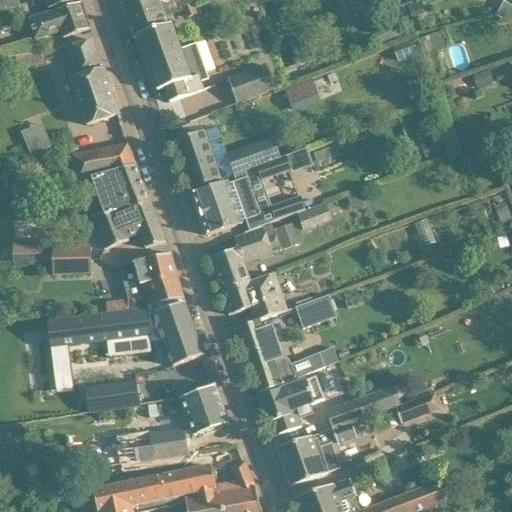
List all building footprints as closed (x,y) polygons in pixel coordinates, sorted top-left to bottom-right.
[(0,19),(21,15),(17,0),(8,0),(0,2),(0,19)] [(46,0),(50,10),(78,0),(46,0)] [(134,0),(121,5),(122,5),(129,25),(163,14),(164,16),(176,12),(173,5),(162,9),(158,0),(134,0)] [(196,14),(192,2),(181,7),(186,18),(196,14)] [(495,16),(504,21),(511,7),(503,2),(495,16)] [(30,21),(36,40),(61,32),(64,39),(90,31),(81,4),(30,21)] [(163,14),(129,25),(134,39),(138,38),(158,92),(165,89),(170,103),(205,92),(201,81),(207,79),(194,44),(185,47),(183,42),(179,44),(172,25),(168,27),(164,16),(163,14)] [(376,32),(381,44),(402,37),(398,24),(376,32)] [(418,41),(433,83),(446,79),(431,36),(418,41)] [(413,38),(394,45),(401,64),(420,57),(413,38)] [(0,59),(15,57),(34,54),(32,39),(0,47),(0,59)] [(73,81),(88,126),(119,115),(103,69),(102,69),(92,41),(66,50),(72,67),(69,68),(73,81)] [(41,53),(34,54),(15,57),(17,67),(43,62),(41,53)] [(0,63),(0,75),(15,73),(13,62),(0,63)] [(228,78),(237,104),(275,91),(265,65),(228,78)] [(473,76),(477,91),(494,86),(489,71),(473,76)] [(319,101),(311,79),(284,90),(293,111),(319,101)] [(227,156),(217,129),(204,133),(175,142),(192,191),(257,169),(257,168),(281,160),(274,140),(227,156)] [(51,148),(46,137),(28,144),(32,156),(51,148)] [(420,145),(426,160),(448,152),(442,137),(420,145)] [(93,177),(104,213),(119,214),(150,202),(128,145),(70,155),(78,181),(93,177)] [(291,172),(286,158),(281,160),(257,168),(257,169),(262,182),(291,172)] [(261,216),(247,179),(229,185),(228,183),(193,195),(208,237),(227,230),(242,225),(244,225),(243,223),(261,216)] [(305,212),(300,197),(272,208),(277,222),(297,215),(305,212)] [(119,214),(104,213),(90,218),(102,250),(127,240),(127,238),(138,235),(143,250),(167,244),(150,202),(119,214)] [(297,215),(303,232),(331,221),(325,204),(305,212),(297,215)] [(493,209),(498,226),(507,223),(502,207),(493,209)] [(280,251),(279,246),(276,237),(268,239),(264,228),(259,230),(234,238),(239,250),(212,259),(211,260),(222,292),(250,282),(244,264),(268,255),(280,251)] [(13,242),(14,264),(52,263),(52,241),(13,242)] [(52,248),(53,262),(79,261),(79,247),(52,248)] [(125,266),(120,267),(126,289),(128,300),(128,313),(147,311),(147,307),(183,300),(177,277),(171,255),(136,263),(125,266)] [(79,261),(53,262),(53,276),(80,275),(79,261)] [(251,309),(255,323),(260,321),(287,311),(274,273),(250,282),(222,292),(231,316),(251,309)] [(329,297),(296,310),(304,331),(337,318),(329,297)] [(128,313),(57,321),(60,347),(149,337),(150,343),(164,341),(173,368),(199,359),(204,357),(194,330),(185,304),(183,300),(147,307),(147,311),(128,313)] [(264,332),(260,321),(255,323),(235,330),(247,362),(258,395),(259,394),(285,385),(325,370),(320,356),(291,367),(290,362),(283,359),(273,329),(264,332)] [(260,398),(259,398),(269,425),(270,424),(273,433),(274,438),(276,437),(302,428),(299,420),(314,414),(311,406),(324,401),(321,392),(316,378),(260,398)] [(135,381),(86,389),(90,413),(139,406),(135,381)] [(213,388),(210,389),(181,400),(194,437),(227,426),(229,425),(215,387),(213,387),(213,388)] [(374,396),(326,413),(333,431),(352,424),(381,414),(374,396)] [(396,410),(402,425),(431,413),(426,399),(396,410)] [(103,412),(86,414),(88,422),(105,419),(103,412)] [(333,431),(312,438),(278,450),(291,488),(326,476),(325,475),(341,470),(333,447),(357,438),(352,424),(333,431)] [(150,435),(150,437),(154,461),(189,456),(185,430),(150,435)] [(261,511),(256,489),(245,463),(230,467),(234,478),(237,485),(216,488),(212,468),(94,493),(97,511),(261,511)] [(296,500),(300,511),(360,511),(355,498),(357,497),(351,481),(334,487),(334,486),(296,500)] [(366,511),(426,511),(452,502),(444,483),(366,511)]
